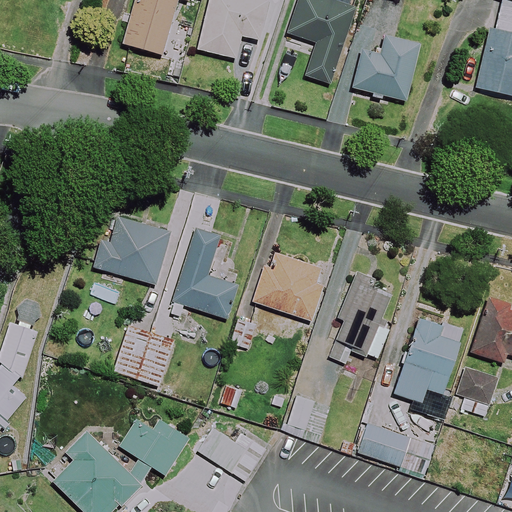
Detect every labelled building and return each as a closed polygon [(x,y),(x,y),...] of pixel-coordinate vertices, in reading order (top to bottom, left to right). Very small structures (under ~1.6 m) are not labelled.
[(137,0),(126,38),(166,50),(181,0),(137,0)] [(271,0),(212,0),(201,46),(240,55),(246,31),(263,36),(271,0)] [(352,11),(317,0),(294,0),(283,36),(312,45),(301,79),(326,87),(352,11)] [(511,0),(498,0),(496,15),(511,18),(511,0)] [(511,37),(486,31),(472,89),(511,99),(511,37)] [(415,48),(380,40),(376,58),(357,53),(347,91),(401,104),(415,48)] [(175,228),(121,213),(114,238),(105,236),(97,263),(159,281),(175,228)] [(215,238),(191,231),(169,303),(221,320),(231,287),(203,278),(215,238)] [(316,270),(270,255),(265,270),(258,268),(246,304),(306,323),(318,287),(311,285),(316,270)] [(332,320),(339,323),(324,358),(340,365),(346,353),(359,359),(386,297),(367,288),(370,281),(351,274),(332,320)] [(505,306),(483,299),(465,355),(499,365),(502,356),(511,359),(511,314),(503,312),(505,306)] [(23,374),(26,375),(42,330),(13,320),(0,354),(0,358),(5,360),(0,366),(0,428),(28,394),(15,383),(23,374)] [(251,326),(234,321),(226,346),(243,351),(251,326)] [(436,328),(412,321),(387,396),(416,405),(420,391),(437,397),(454,345),(433,338),(436,328)] [(177,337),(132,322),(118,367),(162,381),(177,337)] [(105,343),(94,331),(81,343),(93,355),(105,343)] [(494,379),(461,369),(453,395),(485,406),(494,379)] [(237,393),(221,388),(216,405),(232,410),(237,393)] [(325,409),(292,398),(281,431),(314,442),(325,409)] [(155,462),(169,471),(193,434),(163,415),(156,426),(140,416),(124,442),(142,454),(155,462)] [(429,447),(363,425),(353,454),(420,477),(429,447)] [(133,469),(89,426),(68,448),(75,455),(54,477),(90,511),(111,511),(122,501),(124,503),(145,481),(144,480),(133,469)] [(238,440),(215,426),(200,450),(247,480),(268,447),(243,432),(238,440)] [(155,462),(142,454),(133,469),(144,480),(155,462)]
